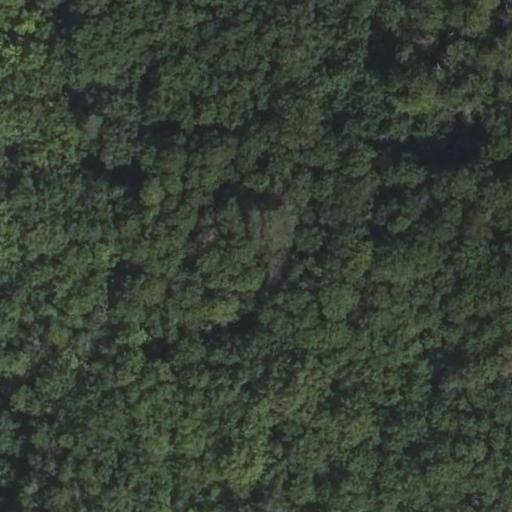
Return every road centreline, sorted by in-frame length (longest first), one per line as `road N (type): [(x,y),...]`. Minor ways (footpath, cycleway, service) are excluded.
road 1 (track): [(49,0),(55,134),(80,317),(127,415)]
road 2 (track): [(0,379),(127,415)]
